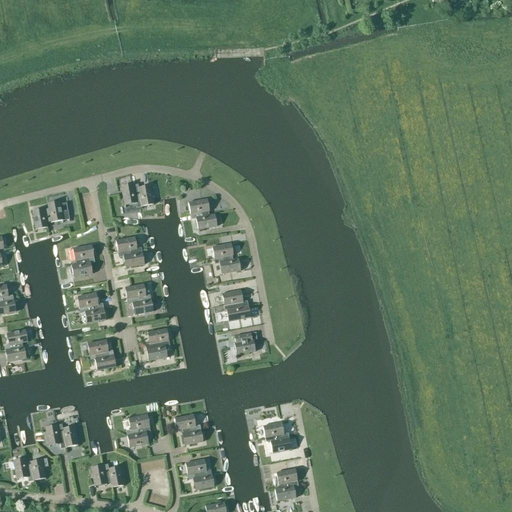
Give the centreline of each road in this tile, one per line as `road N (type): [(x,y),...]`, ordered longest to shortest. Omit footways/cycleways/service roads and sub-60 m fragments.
road 1 (residential): [(270,340),(246,223),(217,189),(145,168),(91,181)]
road 2 (residential): [(122,341),(91,181)]
road 3 (residential): [(145,511),(0,494)]
